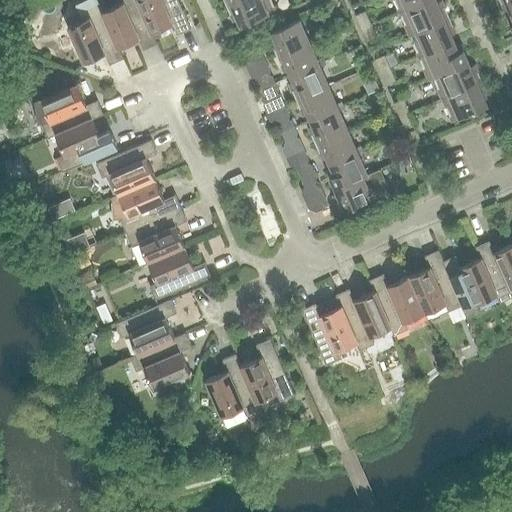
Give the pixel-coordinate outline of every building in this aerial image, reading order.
[(102,11),(118,48),(138,39),(143,50),(157,44),(152,33),(137,0),(121,0),(122,3),(102,11)] [(137,0),(152,33),(172,24),(177,35),(190,29),(177,0),(137,0)] [(276,11),(271,0),(238,0),(226,6),(233,22),(238,20),(240,26),(276,11)] [(393,0),(399,13),(427,0),(393,0)] [(437,3),(436,0),(427,0),(399,13),(408,35),(449,17),(442,1),(437,3)] [(511,0),(499,0),(504,12),(509,10),(511,16),(511,15),(511,0)] [(105,54),(109,65),(123,59),(118,48),(102,11),(99,4),(85,10),(89,17),(68,26),(84,63),(105,54)] [(371,25),(365,12),(355,17),(361,30),(371,25)] [(408,35),(418,57),(454,41),(451,36),(456,34),(449,17),(408,35)] [(269,40),(277,56),(309,42),(299,19),(271,32),(274,38),(269,40)] [(361,30),(367,43),(377,38),(371,25),(361,30)] [(257,48),(258,45),(256,38),(242,44),(246,53),(257,48)] [(428,80),(432,78),(432,77),(468,61),(461,45),(456,47),(454,41),(418,57),(428,80)] [(319,64),(309,42),(277,56),(284,73),(288,71),(291,76),(319,64)] [(15,50),(7,47),(2,61),(10,64),(15,50)] [(390,70),(384,56),(375,60),(381,73),(390,70)] [(441,99),(482,81),(475,65),(470,67),(468,61),(432,77),(432,78),(441,99)] [(289,84),(296,100),(329,86),(319,64),(291,76),(293,82),(289,84)] [(395,83),(390,70),(381,73),(386,86),(395,83)] [(272,77),(269,75),(258,80),(262,89),(275,83),(272,77)] [(441,99),(451,122),(487,106),(485,100),(489,98),(482,81),(441,99)] [(262,89),(266,98),(276,94),(278,90),(275,83),(262,89)] [(48,138),(56,135),(55,134),(92,119),(103,114),(97,101),(86,106),(77,84),(40,100),(41,101),(35,104),(37,124),(42,124),(48,138)] [(307,115),(310,120),(338,108),(329,86),(296,100),(303,117),(307,115)] [(394,104),(400,117),(409,113),(403,100),(394,104)] [(348,130),(338,108),(310,120),(312,126),(308,128),(315,144),(348,130)] [(400,117),(405,130),(415,126),(409,113),(400,117)] [(101,139),(92,119),(55,134),(56,135),(64,155),(56,158),(62,172),(118,148),(112,135),(101,139)] [(293,123),(289,120),(277,125),(282,134),(295,129),(293,123)] [(282,134),(285,142),(296,138),(297,134),(295,129),(282,134)] [(327,159),(329,164),(357,152),(348,130),(315,144),(322,161),(327,159)] [(110,174),(119,195),(155,179),(146,158),(157,154),(151,140),(96,164),(102,178),(110,174)] [(327,172),(334,188),(363,176),(363,177),(368,175),(357,152),(329,164),(331,170),(327,172)] [(311,166),(307,165),(297,169),(301,177),(314,172),(311,166)] [(301,177),(305,187),(315,182),(317,178),(314,172),(301,177)] [(368,188),(363,177),(363,176),(334,188),(337,194),(332,196),(340,213),(381,194),(377,184),(368,188)] [(120,219),(125,232),(181,208),(175,195),(164,200),(155,179),(119,195),(119,196),(112,199),(114,218),(120,219)] [(70,199),(49,208),(54,219),(75,210),(70,199)] [(187,221),(181,208),(125,232),(131,245),(139,242),(148,262),(185,247),(176,226),(187,221)] [(511,293),(510,289),(511,287),(511,244),(494,252),(489,241),(476,247),(480,258),(496,295),(499,303),(511,297),(511,293)] [(194,267),(185,247),(148,262),(157,283),(149,286),(155,300),(211,276),(205,262),(194,267)] [(429,267),(408,276),(424,313),(445,304),(448,312),(461,306),(443,261),(438,250),(424,256),(429,267)] [(455,256),(443,261),(461,306),(466,317),(480,311),(476,303),(496,295),(480,258),(460,267),(455,256)] [(91,272),(81,276),(87,289),(97,284),(91,272)] [(388,285),(383,274),(369,280),(374,291),(375,291),(390,328),(394,335),(407,329),(404,322),(424,313),(408,276),(388,285)] [(370,336),(390,328),(375,291),(374,291),(354,300),(349,289),(336,295),(336,297),(340,306),(341,305),(356,342),(360,350),(374,344),(370,336)] [(356,342),(340,306),(336,297),(322,303),(323,305),(317,308),(316,304),(302,310),(326,365),(340,359),(337,351),(356,342)] [(138,354),(174,338),(165,318),(176,313),(171,299),(115,323),(121,337),(129,334),(138,354)] [(109,312),(100,316),(104,324),(113,320),(109,312)] [(185,333),(174,338),(138,354),(130,357),(136,371),(144,368),(153,389),(189,373),(180,352),(191,347),(185,333)] [(261,356),(241,365),(257,402),(276,393),(280,401),(294,395),(270,340),(256,345),(261,356)] [(260,409),(257,402),(241,365),(236,354),(222,360),(227,371),(206,380),(222,417),(223,416),(228,428),(247,419),(246,416),(260,409)] [(94,358),(87,362),(92,373),(104,368),(100,360),(94,358)]
